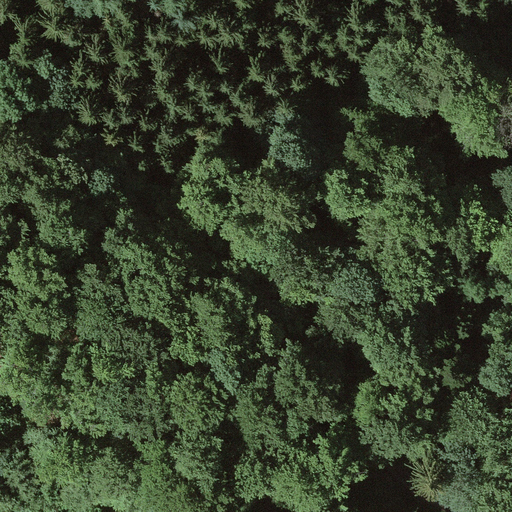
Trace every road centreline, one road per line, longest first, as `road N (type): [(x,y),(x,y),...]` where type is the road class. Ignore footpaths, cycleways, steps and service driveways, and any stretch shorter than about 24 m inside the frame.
road 1 (track): [(0,51),(28,88),(270,276),(327,345),(402,479),(446,504),(511,502)]
road 2 (track): [(98,141),(53,45),(43,0)]
